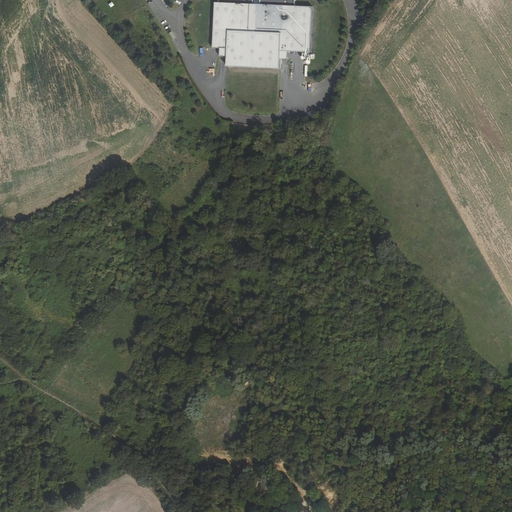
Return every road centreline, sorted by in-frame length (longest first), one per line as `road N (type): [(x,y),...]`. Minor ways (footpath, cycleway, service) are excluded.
road 1 (unclassified): [(180,0),(172,38),(192,84),(227,117),(266,122),(298,112),(334,77),(350,40),(346,0)]
road 2 (track): [(0,383),(26,381),(95,423),(178,511)]
